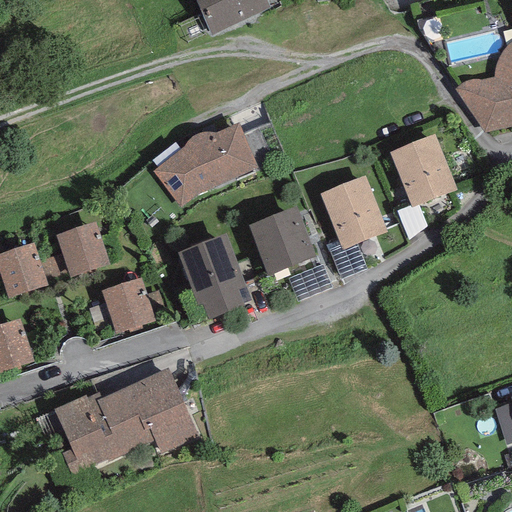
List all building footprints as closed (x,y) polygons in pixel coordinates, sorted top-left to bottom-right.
[(266,0),(195,0),(212,36),(270,9),(266,0)] [(454,90),(484,133),(511,127),(511,41),(511,42),(508,45),(505,49),(502,52),(499,57),(497,62),(495,66),(495,71),(494,78),(481,81),(476,79),(473,79),(469,80),(465,81),(461,84),(458,87),(454,90)] [(153,171),(180,208),(197,195),(258,167),(238,123),(215,134),(211,133),(205,132),(202,132),(197,134),(191,137),(188,139),(185,143),(184,146),(153,171)] [(435,134),(389,152),(410,206),(411,208),(418,205),(457,190),(435,134)] [(365,176),(319,194),(340,246),(342,250),(356,244),(387,232),(365,176)] [(426,226),(418,205),(411,208),(410,206),(397,211),(408,240),(426,226)] [(295,206),(247,226),(268,276),(316,257),(295,206)] [(95,223),(56,235),(62,255),(68,275),(69,278),(109,265),(95,223)] [(225,233),(177,252),(198,306),(202,304),(208,318),(252,301),(225,233)] [(33,243),(0,254),(0,275),(8,299),(47,286),(46,282),(39,262),(33,243)] [(366,269),(356,244),(342,250),(340,246),(329,250),(340,279),(366,269)] [(62,255),(39,262),(46,282),(68,275),(62,255)] [(322,265),(287,279),(297,302),(332,288),(322,265)] [(141,278),(101,291),(115,334),(128,330),(130,335),(143,330),(141,325),(155,321),(141,278)] [(0,373),(33,363),(19,319),(0,325),(0,373)] [(86,395),(53,410),(71,450),(62,454),(72,476),(107,460),(107,462),(154,441),(160,455),(199,437),(167,367),(101,397),(99,392),(87,398),(86,395)] [(511,396),(511,397),(511,401),(511,403),(494,409),(505,444),(511,442),(511,396)]
